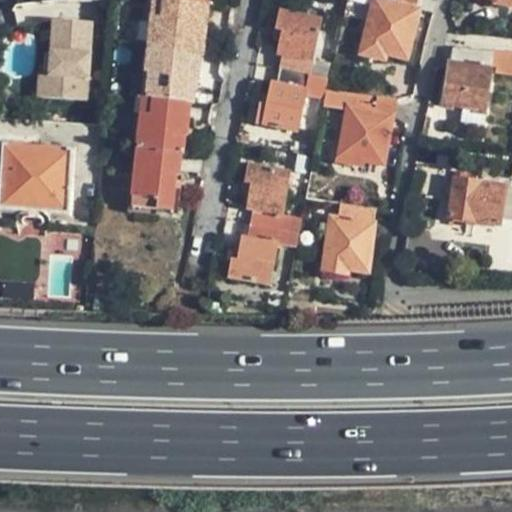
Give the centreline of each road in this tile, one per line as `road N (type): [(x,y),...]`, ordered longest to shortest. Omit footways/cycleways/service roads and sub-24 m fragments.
road 1 (motorway): [(511,360),(342,368),(0,358)]
road 2 (motorway): [(0,434),(240,442),(511,437)]
road 3 (residential): [(448,0),(428,63),(385,310)]
road 4 (residential): [(249,0),(196,294)]
